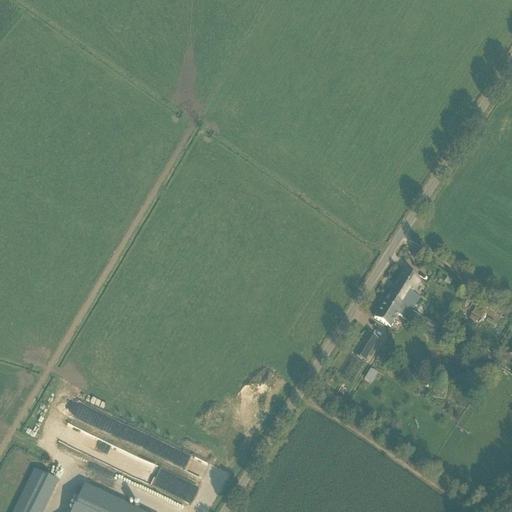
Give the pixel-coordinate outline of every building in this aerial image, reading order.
[(412,311),(419,299),(412,294),(420,281),(404,271),(388,296),(412,311)] [(405,321),(412,311),(388,296),(374,319),(390,329),(398,316),(405,321)] [(473,309),(469,319),(479,324),(483,313),(473,309)] [(361,343),(354,355),(365,362),(373,349),(372,349),(361,343)] [(105,432),(111,419),(77,401),(70,414),(105,432)] [(43,511),(58,483),(34,470),(12,511),(43,511)] [(192,504),(199,485),(163,472),(156,491),(192,504)] [(132,511),(84,489),(72,511),(132,511)]
